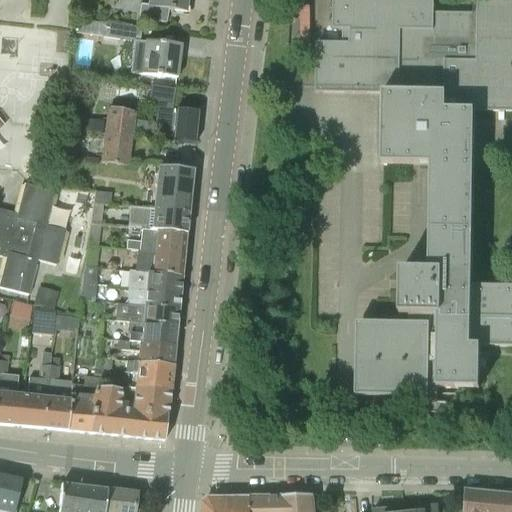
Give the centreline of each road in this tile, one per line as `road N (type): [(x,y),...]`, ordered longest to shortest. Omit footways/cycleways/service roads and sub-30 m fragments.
road 1 (residential): [(186,468),(241,0)]
road 2 (residential): [(511,470),(186,468)]
road 3 (residential): [(186,468),(0,449)]
